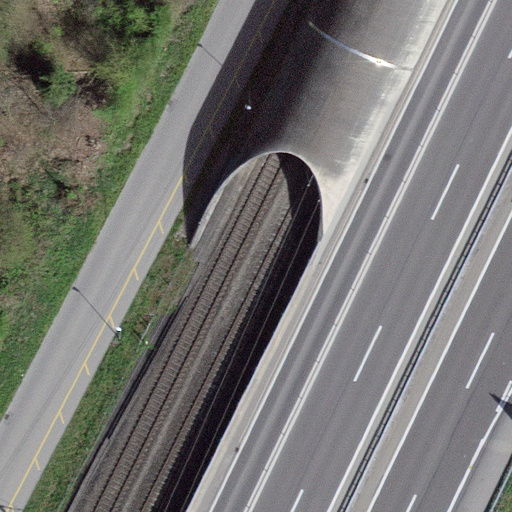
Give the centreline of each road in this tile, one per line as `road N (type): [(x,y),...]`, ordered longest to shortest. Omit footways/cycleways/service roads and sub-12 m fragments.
road 1 (motorway): [(472,0),(226,511)]
road 2 (unclassified): [(0,482),(252,0)]
road 3 (motorway): [(511,51),(291,511)]
road 4 (motorway): [(407,511),(511,293)]
